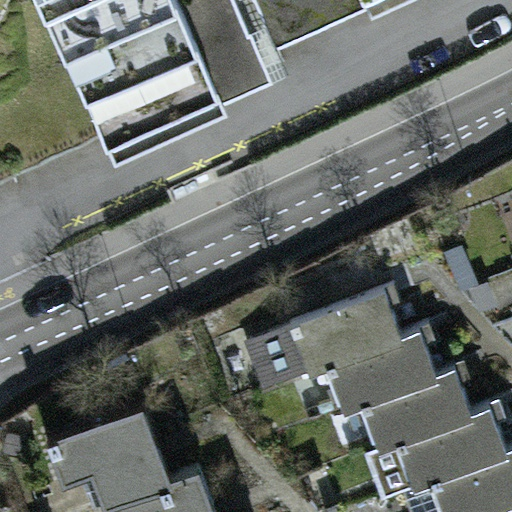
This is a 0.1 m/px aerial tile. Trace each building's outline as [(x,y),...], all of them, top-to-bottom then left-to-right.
[(53,0),(124,153),(243,99),(198,0),(53,0)] [(295,0),(300,29),(361,18),(357,0),(295,0)] [(370,0),(375,9),(394,0),(370,0)] [(323,372),(340,366),(420,332),(401,285),(304,326),(323,372)] [(359,411),(375,404),(456,370),(437,325),(420,332),(340,366),(359,411)] [(394,449),(410,442),(492,408),(473,363),(456,370),(375,404),(394,449)] [(429,487),(445,481),(511,452),(511,409),(509,401),(492,408),(410,442),(429,487)] [(106,469),(119,502),(188,476),(160,403),(65,439),(80,479),(106,469)] [(511,452),(445,481),(458,511),(495,511),(511,505),(511,452)] [(236,511),(218,464),(188,476),(119,502),(122,511),(236,511)]
